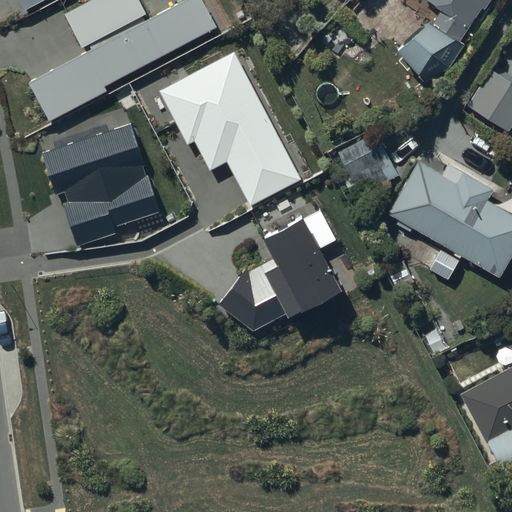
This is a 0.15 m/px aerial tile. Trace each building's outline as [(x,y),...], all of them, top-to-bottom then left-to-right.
[(19,0),(25,11),(45,0),(19,0)] [(137,0),(92,0),(64,15),(85,53),(29,83),(50,122),(108,91),(105,86),(216,28),(200,0),(184,0),(148,20),(137,0)] [(415,0),(405,0),(387,27),(426,54),(462,0),(421,0),(420,3),(415,0)] [(233,52),(159,92),(187,145),(194,141),(209,171),(227,161),(252,206),(302,179),(233,52)] [(509,127),(511,121),(511,78),(490,65),(468,102),(509,127)] [(131,122),(42,151),(56,194),(64,192),(66,200),(62,202),(77,246),(116,233),(114,227),(161,211),(131,122)] [(382,192),(495,252),(511,219),(511,194),(409,140),(382,192)] [(321,207),(264,238),(273,254),(245,270),(218,304),(255,332),(287,315),(291,321),(342,291),(320,248),(337,239),(321,207)] [(511,344),(463,372),(484,409),(511,392),(511,344)]
